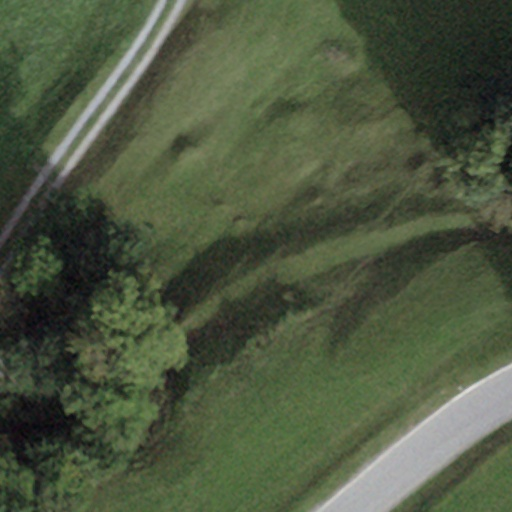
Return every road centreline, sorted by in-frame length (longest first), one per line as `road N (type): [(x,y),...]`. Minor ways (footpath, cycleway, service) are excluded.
road 1 (track): [(0,269),(171,0)]
road 2 (unclassified): [(511,394),(425,447),(352,511)]
